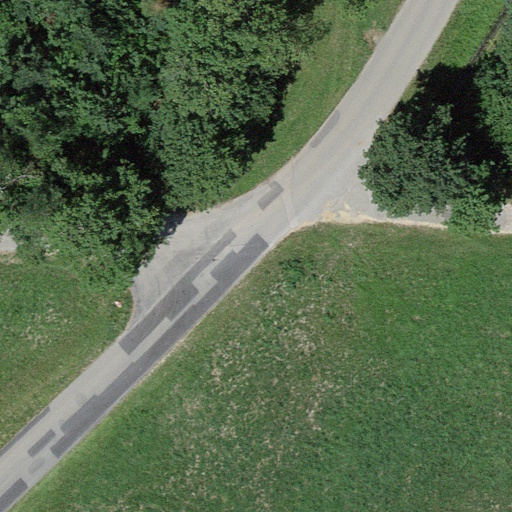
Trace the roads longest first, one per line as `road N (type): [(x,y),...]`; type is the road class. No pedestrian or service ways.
road 1 (unclassified): [(432,0),(351,125),(220,265)]
road 2 (unclassified): [(220,265),(0,483)]
road 3 (unclassified): [(220,265),(157,242),(0,232)]
road 4 (track): [(309,175),(346,202),(511,218)]
